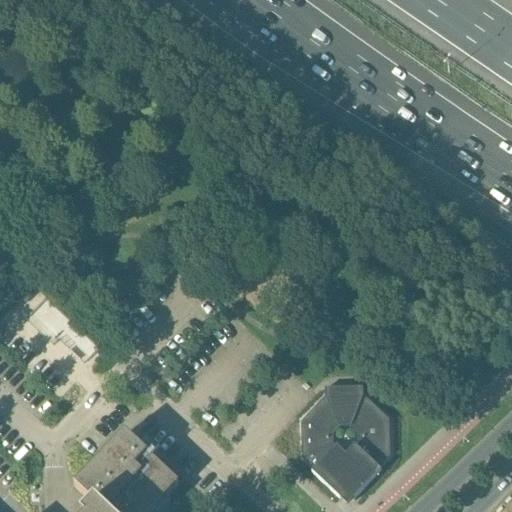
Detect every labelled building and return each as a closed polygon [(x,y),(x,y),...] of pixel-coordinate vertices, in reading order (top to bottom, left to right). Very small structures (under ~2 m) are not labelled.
[(50,306),(43,313),(61,330),(67,323),(50,306)] [(39,314),(32,321),(50,337),(56,330),(39,314)] [(78,333),(71,340),(89,356),(96,349),(78,333)] [(377,470),(389,457),(388,422),(362,398),(362,390),(327,390),(327,399),(302,425),(303,460),(316,472),(313,475),(348,508),(380,473),(377,470)] [(153,511),(179,486),(125,436),(75,489),(95,507),(90,511),(153,511)]
